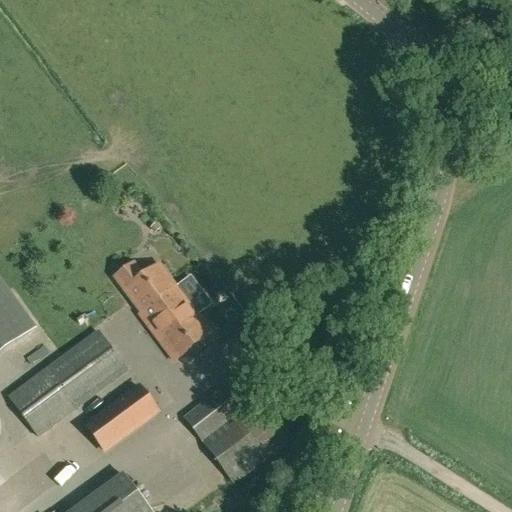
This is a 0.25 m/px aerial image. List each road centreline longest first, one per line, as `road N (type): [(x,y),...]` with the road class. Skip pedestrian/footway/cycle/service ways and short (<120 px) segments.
road 1 (tertiary): [(368,432),(447,162),(428,72)]
road 2 (unclassified): [(503,511),(368,432)]
